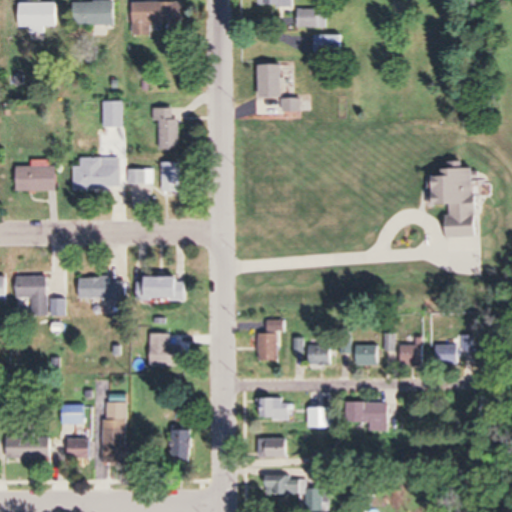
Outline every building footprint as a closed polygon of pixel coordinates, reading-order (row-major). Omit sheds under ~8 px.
[(119,25),(119,1),(77,1),(77,25),(119,25)] [(136,1),(136,31),(153,31),(153,24),(184,24),(184,1),(136,1)] [(60,2),(25,2),(25,25),(60,25),(60,2)] [(300,27),(329,27),(329,9),(300,9),(300,27)] [(317,53),(346,53),(346,35),(317,35),(317,53)] [(287,98),(287,64),(263,64),(263,98),(287,98)] [(182,150),(182,119),(178,119),(178,109),(156,109),(156,121),(163,121),(163,150),(182,150)] [(124,191),(124,158),(84,158),(84,167),(77,167),(77,191),(124,191)] [(185,163),(166,163),(166,192),(185,192),(185,163)] [(59,192),(59,165),(25,165),(25,192),(59,192)] [(156,170),(131,170),(131,186),(156,186),(156,170)] [(483,237),(482,170),(433,171),(433,206),(452,206),(453,238),(483,237)] [(0,301),(9,302),(9,276),(0,275),(0,301)] [(19,276),(20,299),(35,299),(36,316),(53,315),(52,276),(19,276)] [(82,278),(82,301),(130,301),(130,278),(82,278)] [(190,300),(190,278),(141,278),(141,300),(190,300)] [(288,322),(272,322),(272,330),(288,330),(288,322)] [(174,334),(155,334),(155,366),(188,366),(188,345),(174,345),(174,334)] [(262,334),(262,361),(281,361),(281,334),(262,334)] [(397,334),(388,334),(388,351),(397,351),(397,334)] [(354,353),(354,342),(344,342),(344,353),(354,353)] [(427,365),(427,344),(403,344),(403,365),(427,365)] [(336,366),(336,345),(313,345),(313,366),(336,366)] [(382,365),(382,345),(358,345),(358,365),(382,365)] [(462,345),(440,345),(440,364),(462,364),(462,345)] [(294,398),(264,398),(264,418),(294,418),(294,398)] [(110,422),(130,422),(130,402),(110,402),(110,422)] [(352,402),(352,426),(392,426),(392,402),(352,402)] [(322,427),(335,427),(335,406),(322,406),(322,427)] [(130,430),(107,430),(107,464),(130,464),(130,430)] [(196,430),(176,430),(176,460),(196,460),(196,430)] [(55,460),(55,436),(9,436),(9,459),(55,460)] [(71,458),(94,458),(94,439),(71,439),(71,458)] [(268,457),(294,457),(294,439),(268,439),(268,457)] [(312,489),(312,477),(269,477),(269,495),(307,495),(307,511),(332,511),(333,489),(312,489)]
